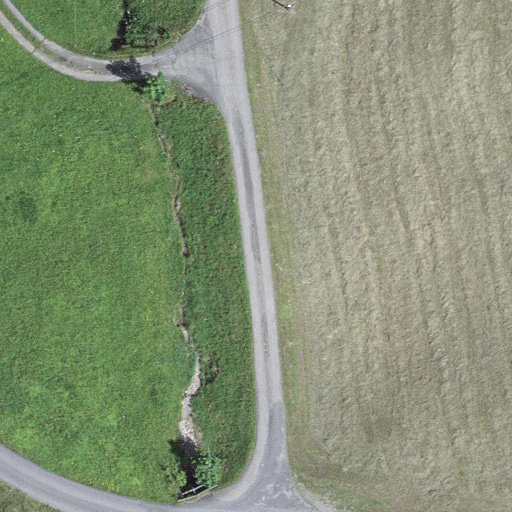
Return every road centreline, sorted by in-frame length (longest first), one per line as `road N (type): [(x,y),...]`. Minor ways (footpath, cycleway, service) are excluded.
road 1 (track): [(0,6),(43,50),(78,68),(105,73),(225,59)]
road 2 (unclassified): [(0,464),(121,511)]
